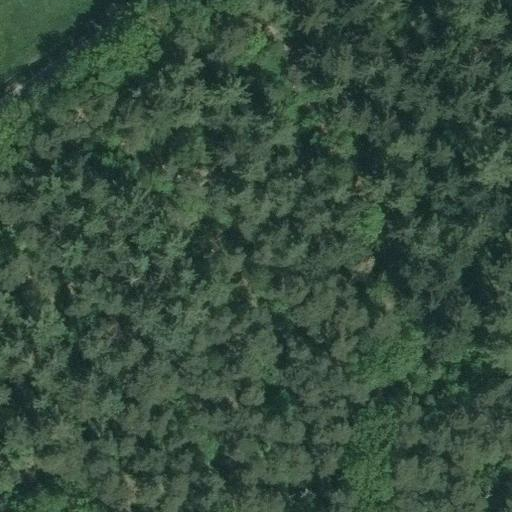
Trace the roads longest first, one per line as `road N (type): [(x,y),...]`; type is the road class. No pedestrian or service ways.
road 1 (unknown): [(0,212),(68,152),(202,84),(231,51),(251,44),(290,58),(308,55),(341,0)]
road 2 (unclassified): [(0,107),(157,0)]
